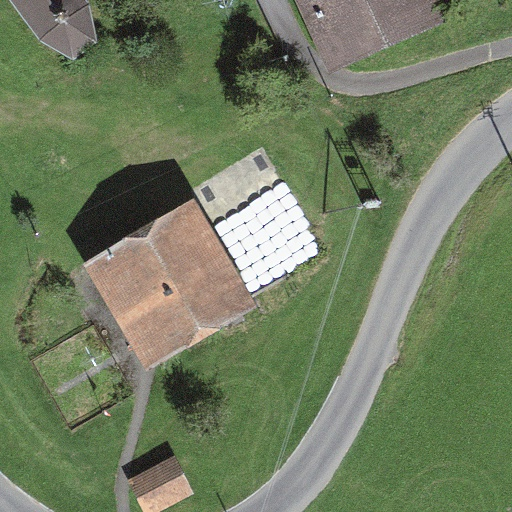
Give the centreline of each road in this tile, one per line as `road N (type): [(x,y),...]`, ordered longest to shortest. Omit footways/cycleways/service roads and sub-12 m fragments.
road 1 (unclassified): [(264,511),(336,431),(450,183),(511,121)]
road 2 (track): [(276,0),(309,60),(340,81),(379,82),(511,47)]
